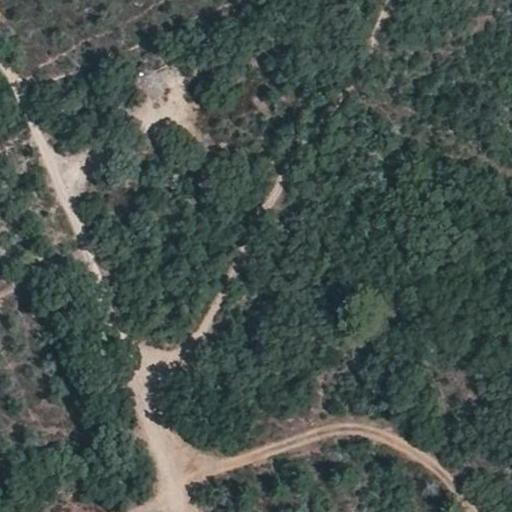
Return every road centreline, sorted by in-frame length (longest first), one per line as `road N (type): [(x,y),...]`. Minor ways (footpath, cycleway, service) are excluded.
road 1 (track): [(137,360),(199,338),(374,48),(392,0)]
road 2 (track): [(176,483),(355,435),(416,453),(477,511)]
road 3 (track): [(0,69),(25,104),(137,360)]
road 4 (track): [(137,360),(185,511)]
